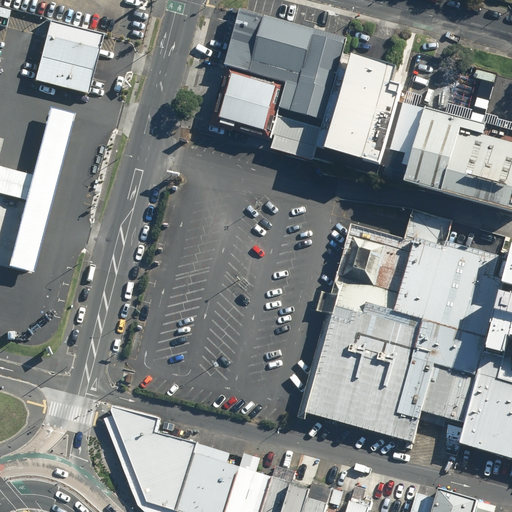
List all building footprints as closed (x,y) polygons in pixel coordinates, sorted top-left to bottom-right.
[(337,39),(231,11),(218,63),(285,82),(277,113),(315,121),(337,39)] [(103,34),(41,18),(37,31),(44,33),(32,82),(87,96),(103,34)] [(401,76),(341,60),(316,157),(375,173),(401,76)] [(262,134),(276,84),(222,70),(209,120),(262,134)] [(432,81),(411,77),(409,85),(414,86),(412,100),(428,103),(432,81)] [(511,204),(511,136),(393,105),(381,149),(402,155),(395,182),(510,213),(511,204)] [(49,107),(7,269),(35,276),(77,114),(49,107)] [(404,242),(348,227),(328,304),(298,415),(411,445),(419,414),(426,416),(438,419),(463,426),(481,357),(484,344),(506,258),(445,243),(452,224),(412,215),(404,242)] [(511,248),(508,248),(506,258),(484,344),(481,357),(483,358),(486,345),(487,340),(511,346),(511,248)] [(463,426),(458,447),(478,454),(511,463),(511,387),(495,383),(501,362),(483,358),(481,357),(463,426)] [(147,501),(175,510),(196,443),(154,432),(158,418),(112,406),(110,410),(147,501)] [(196,443),(175,510),(181,511),(194,511),(214,448),(196,443)] [(214,448),(194,511),(224,511),(239,466),(226,462),(229,453),(214,448)] [(239,466),(224,511),(261,511),(272,476),(256,471),(260,458),(243,453),(239,466)] [(272,476),(261,511),(281,511),(291,482),(294,471),(276,466),(272,476)] [(291,482),(281,511),(301,511),(306,497),(309,488),(291,482)] [(306,497),(301,511),(324,511),(327,503),(331,490),(310,483),(309,488),(306,497)] [(355,486),(351,501),(361,504),(366,490),(355,486)] [(330,503),(339,506),(344,491),(335,488),(330,503)] [(435,499),(431,511),(474,511),(478,501),(439,488),(435,499)] [(410,511),(431,511),(435,499),(416,493),(410,511)] [(345,511),(367,511),(368,510),(369,507),(361,504),(351,501),(349,501),(345,511)] [(474,511),(495,511),(497,507),(478,501),(474,511)]
